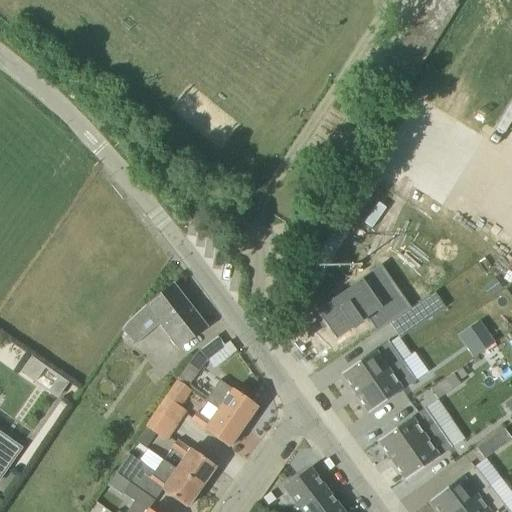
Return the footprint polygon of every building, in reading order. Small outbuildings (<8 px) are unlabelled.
[(310,0),(309,11),(348,18),(350,0),(310,0)] [(426,0),(388,63),(413,79),(459,6),(456,4),(458,0),(426,0)] [(330,298),(310,312),(323,331),(326,329),(335,342),(352,330),(353,332),(355,331),(353,329),(360,324),(361,326),(363,325),(362,323),(367,320),(376,333),(389,324),(410,309),(400,295),(384,306),(365,279),(332,301),(330,298)] [(206,328),(173,285),(118,327),(132,345),(157,325),(177,351),(206,328)] [(410,309),(389,324),(399,339),(429,318),(419,303),(410,309)] [(486,332),(464,348),(472,359),(494,344),(486,332)] [(0,333),(0,359),(16,371),(29,352),(0,333)] [(355,391),(388,368),(374,348),(341,371),(355,391)] [(187,388),(204,364),(195,353),(174,382),(190,393),(192,391),(187,388)] [(67,383),(32,359),(22,373),(35,382),(45,368),(58,377),(48,392),(57,398),(67,383)] [(388,368),(355,391),(368,410),(401,388),(388,368)] [(425,403),(459,386),(453,375),(420,392),(425,403)] [(209,405),(209,406),(243,429),(257,408),(219,381),(205,402),(209,405)] [(175,427),(185,412),(180,408),(190,393),(174,382),(153,413),(175,427)] [(511,396),(502,403),(511,417),(511,396)] [(229,448),(243,429),(209,406),(208,406),(218,413),(210,423),(198,414),(196,413),(190,421),(229,448)] [(164,442),(175,427),(153,413),(143,427),(164,442)] [(391,458),(424,435),(411,415),(378,438),(391,458)] [(0,478),(20,449),(0,434),(0,478)] [(424,435),(391,458),(405,478),(438,455),(424,435)] [(494,449),(487,438),(475,446),(483,457),(494,449)] [(201,488),(215,468),(178,442),(173,449),(187,459),(177,472),(201,488)] [(187,509),(201,488),(177,472),(162,461),(155,472),(129,454),(116,472),(155,501),(161,491),(187,509)] [(474,468),(429,502),(437,511),(455,511),(488,487),(474,468)] [(309,469),(284,488),(299,508),(323,488),(309,469)] [(136,502),(129,511),(149,511),(148,511),(155,501),(116,472),(108,483),(136,502)] [(507,511),(488,487),(455,511),(507,511)] [(323,488),(299,508),(302,511),(331,511),(338,507),(323,488)]
